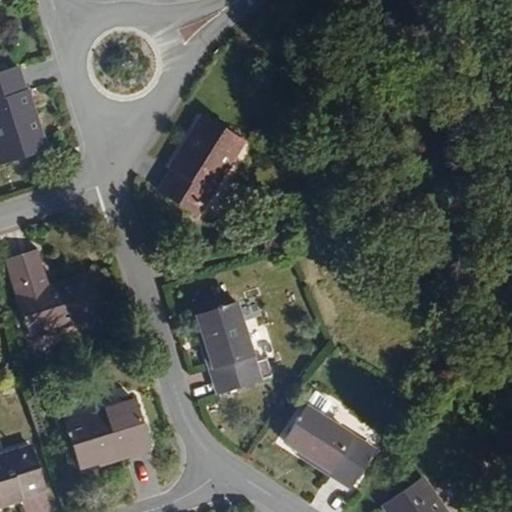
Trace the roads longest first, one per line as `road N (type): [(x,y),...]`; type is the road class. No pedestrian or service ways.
road 1 (residential): [(112,181),(155,360),(210,472)]
road 2 (residential): [(84,24),(69,57),(77,93),(89,107),(124,120)]
